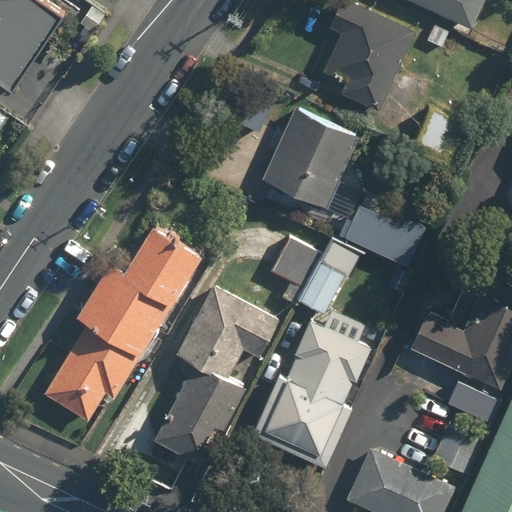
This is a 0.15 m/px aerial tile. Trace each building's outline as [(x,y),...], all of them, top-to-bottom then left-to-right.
[(39,0),(0,0),(0,84),(8,90),(60,14),(39,0)] [(405,0),(470,27),(481,0),(405,0)] [(409,30),(339,3),(329,29),(338,33),(325,67),(346,75),(339,95),(378,110),(409,30)] [(483,127),(429,103),(410,148),(463,171),(483,127)] [(357,136),(290,105),(258,175),(325,205),(357,136)] [(364,250),(401,267),(413,242),(403,237),(407,228),(372,211),(368,221),(330,203),(318,228),(329,233),(328,236),(363,252),(364,250)] [(101,391),(112,397),(198,248),(148,220),(119,269),(104,261),(71,319),(82,325),(42,394),(85,419),(101,391)] [(323,253),(289,234),(270,268),(290,279),(281,296),(295,304),(298,299),(322,312),(355,255),(330,241),(323,253)] [(227,376),(242,348),(257,356),(278,317),(211,281),(174,352),(191,361),(150,439),(203,467),(245,385),(227,376)] [(495,388),(511,354),(511,308),(481,293),(464,327),(422,306),(404,343),(495,388)] [(283,362),(252,434),(325,465),(351,403),(344,400),(367,345),(308,320),(289,365),(283,362)] [(500,400),(456,378),(445,400),(489,422),(500,400)] [(511,511),(511,380),(449,511),(511,511)] [(481,436),(448,421),(431,459),(465,473),(481,436)] [(369,446),(345,498),(373,511),(443,511),(455,486),(369,446)]
